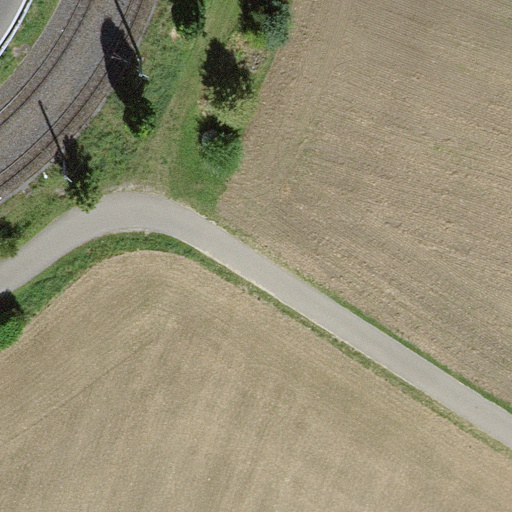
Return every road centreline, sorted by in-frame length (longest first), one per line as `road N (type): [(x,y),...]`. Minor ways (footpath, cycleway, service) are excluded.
road 1 (track): [(136,210),(183,223),(511,428)]
road 2 (track): [(136,210),(225,0)]
road 3 (track): [(0,281),(70,231),(136,210)]
